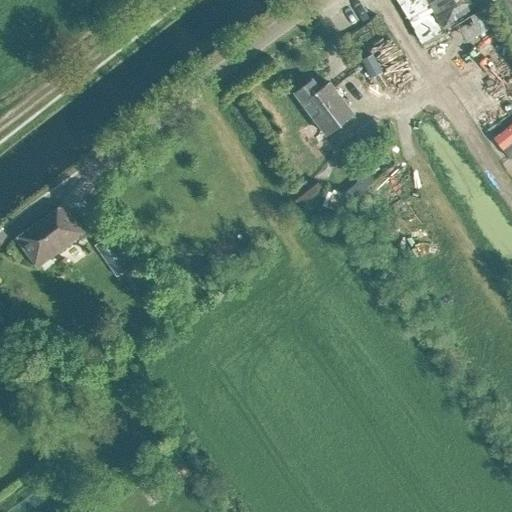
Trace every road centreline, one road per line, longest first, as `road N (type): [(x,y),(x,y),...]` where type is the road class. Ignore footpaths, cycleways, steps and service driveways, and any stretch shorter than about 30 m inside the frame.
road 1 (unclassified): [(0,237),(316,0)]
road 2 (track): [(0,127),(167,0)]
